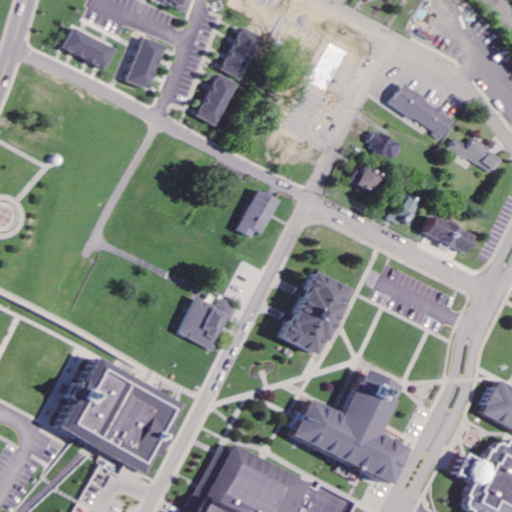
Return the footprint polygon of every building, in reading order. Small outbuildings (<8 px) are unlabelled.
[(190,0),(186,8),(170,0),(163,0),(161,5),(151,0),(190,0)] [(279,3),(273,0),(256,0),(252,9),(271,19),(279,3)] [(62,48),(104,71),(115,49),(74,27),(62,48)] [(221,70),(241,80),(263,38),(243,27),(221,70)] [(142,38),(164,46),(148,90),(126,82),(142,38)] [(196,115),(217,126),(239,85),(219,74),(196,115)] [(306,79),(339,95),(325,124),(292,108),(306,79)] [(420,99),(452,120),(438,141),(406,120),(420,99)] [(76,104),(99,114),(88,140),(65,131),(76,104)] [(369,150),(398,161),(404,144),(375,134),(369,150)] [(466,134),(496,153),(484,172),(454,154),(466,134)] [(174,155),(200,167),(191,187),(165,175),(174,155)] [(359,166),(380,175),(372,194),(350,184),(359,166)] [(252,189),(276,202),(256,240),(232,228),(252,189)] [(415,202),(401,228),(383,218),(398,192),(415,202)] [(429,216),(470,236),(461,254),(420,234),(429,216)] [(307,272),(343,289),(310,356),(274,339),(307,272)] [(232,306),(208,353),(176,337),(200,290),(232,306)] [(95,357),(184,404),(172,426),(175,427),(159,456),(156,455),(145,474),(57,427),(95,357)] [(284,433),(304,395),(334,412),(358,365),(395,385),(375,423),(408,441),(385,486),(284,433)] [(494,380),(511,389),(511,511),(467,511),(454,505),(466,483),(451,476),(463,454),(480,463),(492,440),(502,445),(505,439),(511,442),(511,433),(475,414),(494,380)] [(347,511),(352,502),(315,485),(230,448),(228,452),(217,447),(198,488),(202,489),(201,505),(197,511),(347,511)]
